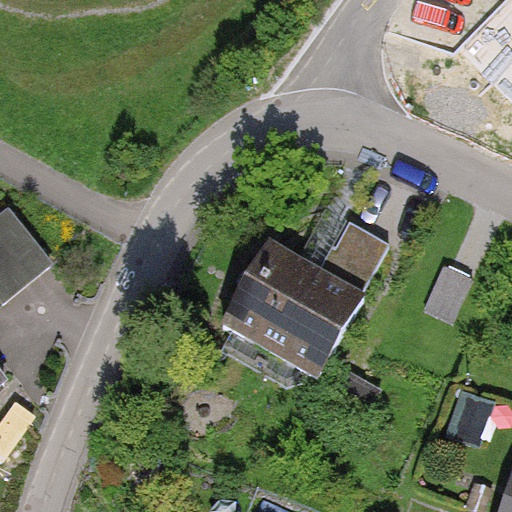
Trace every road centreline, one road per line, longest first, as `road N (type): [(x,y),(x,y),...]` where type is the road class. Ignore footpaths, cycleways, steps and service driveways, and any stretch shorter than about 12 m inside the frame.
road 1 (residential): [(309,108),(209,162),(155,239),(52,511)]
road 2 (residential): [(309,108),(511,200)]
road 3 (residential): [(365,0),(340,32),(309,108)]
